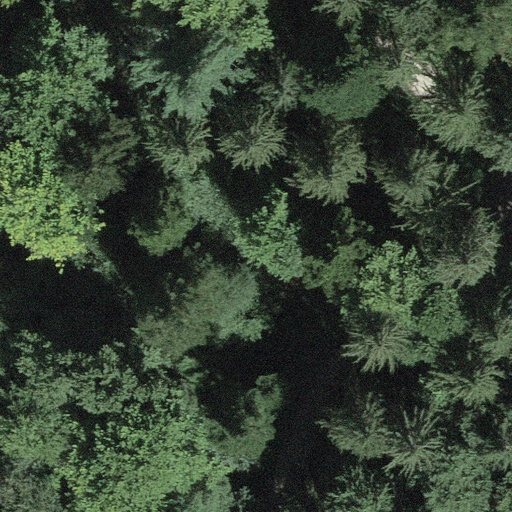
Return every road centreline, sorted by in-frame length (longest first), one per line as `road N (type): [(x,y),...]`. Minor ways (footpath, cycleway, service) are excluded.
road 1 (track): [(285,511),(303,421),(438,274),(511,228)]
road 2 (track): [(511,138),(365,37),(293,0)]
